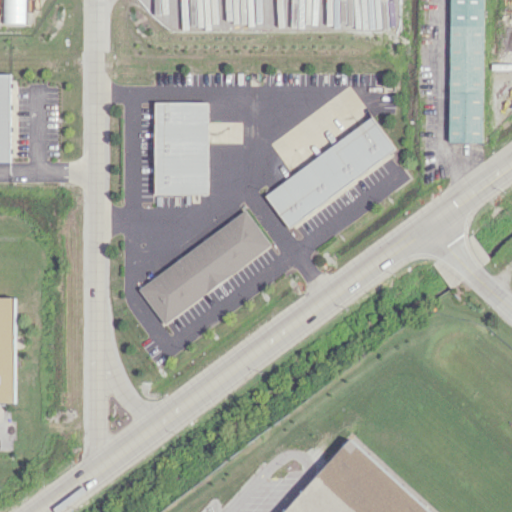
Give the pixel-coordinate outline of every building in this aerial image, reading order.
[(25,0),(3,0),(3,23),(26,23),(25,0)] [(449,0),(448,141),(481,142),(482,0),(449,0)] [(0,73),(0,161),(10,162),(11,74),(0,73)] [(208,193),(208,101),(155,102),(156,194),(208,193)] [(265,192),(287,225),(397,151),(374,118),(265,192)] [(163,322),(272,246),(247,211),(138,286),(163,322)] [(15,297),(0,296),(0,402),(16,403),(15,297)] [(430,511),(348,439),(283,511),(430,511)]
